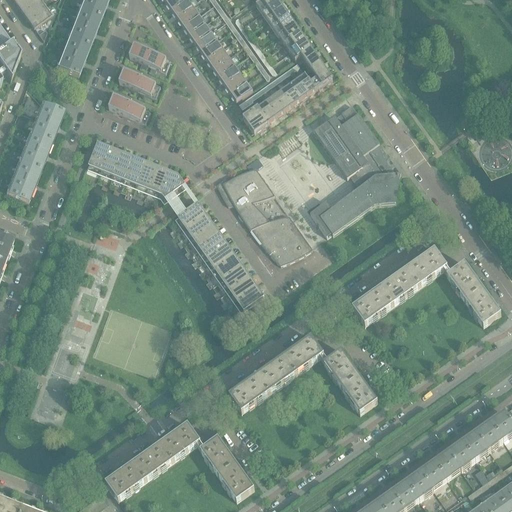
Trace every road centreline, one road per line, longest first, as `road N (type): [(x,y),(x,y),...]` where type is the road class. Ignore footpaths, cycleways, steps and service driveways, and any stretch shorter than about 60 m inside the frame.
road 1 (residential): [(0,475),(63,494),(454,217)]
road 2 (residential): [(84,125),(183,165),(272,287),(323,251)]
road 3 (secondary): [(511,342),(273,511)]
road 4 (residential): [(454,217),(301,0)]
road 5 (secondary): [(326,511),(511,380)]
road 6 (residential): [(138,3),(248,155)]
road 7 (residential): [(0,10),(33,58),(0,145)]
road 8 (residential): [(138,3),(84,125)]
road 9 (residential): [(84,125),(40,238)]
